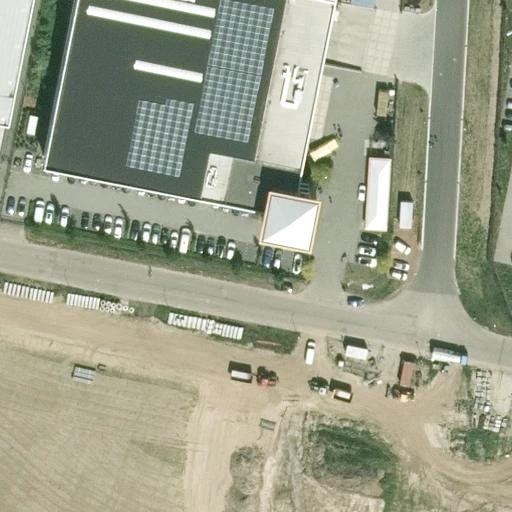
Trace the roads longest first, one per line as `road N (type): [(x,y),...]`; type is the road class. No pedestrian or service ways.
road 1 (unclassified): [(0,256),(434,341)]
road 2 (unclassified): [(434,341),(452,0)]
